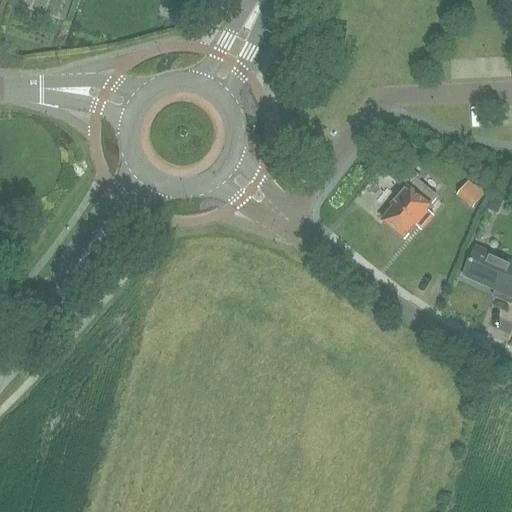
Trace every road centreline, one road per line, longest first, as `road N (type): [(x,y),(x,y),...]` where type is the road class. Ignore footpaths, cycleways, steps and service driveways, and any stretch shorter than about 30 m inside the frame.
road 1 (residential): [(286,221),(385,98),(511,92)]
road 2 (residential): [(286,221),(411,315),(511,366)]
road 3 (secondary): [(0,356),(148,175)]
road 4 (residential): [(135,107),(102,94),(0,89)]
